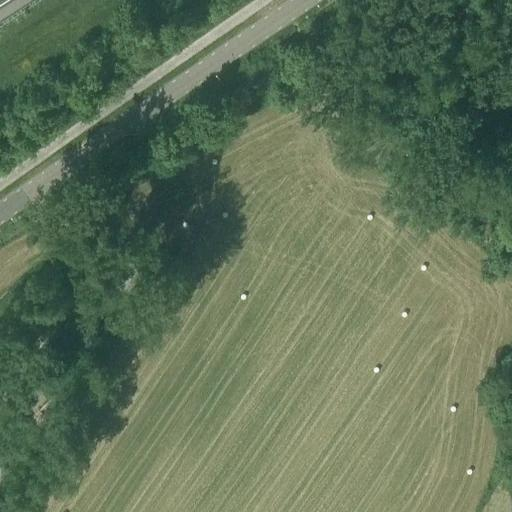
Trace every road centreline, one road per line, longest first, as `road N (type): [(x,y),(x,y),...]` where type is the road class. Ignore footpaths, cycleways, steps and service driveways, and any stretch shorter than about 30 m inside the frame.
road 1 (tertiary): [(0,214),(309,0)]
road 2 (track): [(511,86),(325,49),(254,7)]
